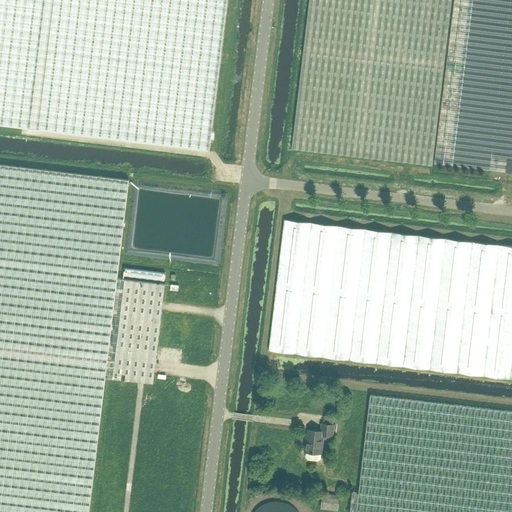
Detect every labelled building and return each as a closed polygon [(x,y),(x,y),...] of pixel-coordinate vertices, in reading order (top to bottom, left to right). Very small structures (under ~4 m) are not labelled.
[(0,0),(0,124),(208,150),(226,0),(0,0)] [(432,166),(451,0),(309,0),(292,149),(432,166)] [(511,0),(454,0),(440,117),(434,163),(497,171),(499,158),(511,159),(511,0)] [(511,159),(499,158),(497,171),(511,172),(511,159)] [(0,511),(89,511),(105,377),(117,278),(129,180),(0,164),(0,511)] [(511,246),(284,219),(269,350),(511,378),(511,246)] [(165,284),(117,278),(105,377),(153,383),(165,284)] [(511,511),(511,411),(370,394),(358,493),(352,492),(349,511),(511,511)] [(332,437),(334,425),(322,423),(321,431),(309,430),(308,440),(306,440),(305,452),(306,452),(305,457),(308,460),(317,461),(320,458),(323,436),(332,437)] [(337,510),(339,499),(322,497),(321,508),(337,510)] [(297,511),(296,510),(294,508),(292,507),(290,506),(288,505),(286,504),(283,503),(281,502),(279,502),(276,502),(274,502),(271,502),(269,503),(267,504),(264,505),(262,506),(260,507),(258,508),(257,510),(255,511),(254,511),(297,511)]
